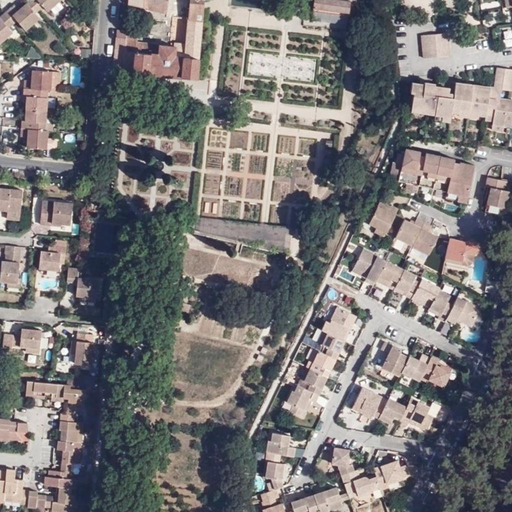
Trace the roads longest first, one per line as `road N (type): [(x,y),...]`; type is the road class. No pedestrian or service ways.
road 1 (unclassified): [(109,0),(95,168)]
road 2 (residential): [(511,161),(486,162),(461,224),(413,203)]
road 3 (residential): [(324,431),(383,311)]
road 4 (residential): [(324,431),(443,453)]
